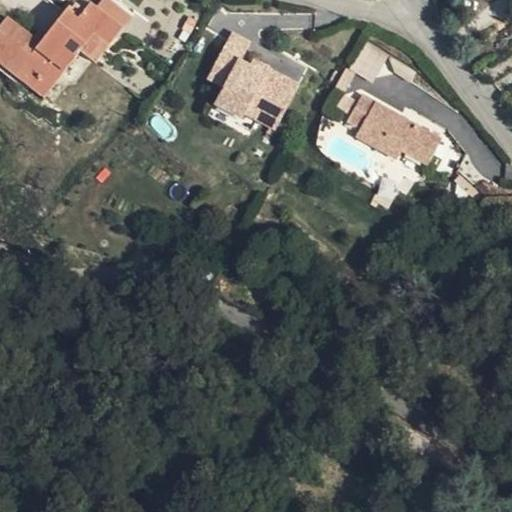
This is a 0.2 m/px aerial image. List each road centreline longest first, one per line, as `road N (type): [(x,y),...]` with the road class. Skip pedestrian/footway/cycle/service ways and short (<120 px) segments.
road 1 (unknown): [(511,407),(230,232),(0,214)]
road 2 (residential): [(511,140),(459,76),(413,0)]
